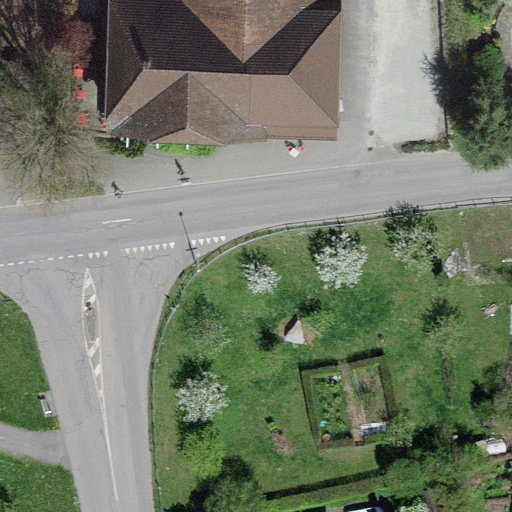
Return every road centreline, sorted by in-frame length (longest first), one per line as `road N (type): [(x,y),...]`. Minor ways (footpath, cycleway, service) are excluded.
road 1 (unclassified): [(511,174),(78,226)]
road 2 (tertiary): [(78,226),(118,511)]
